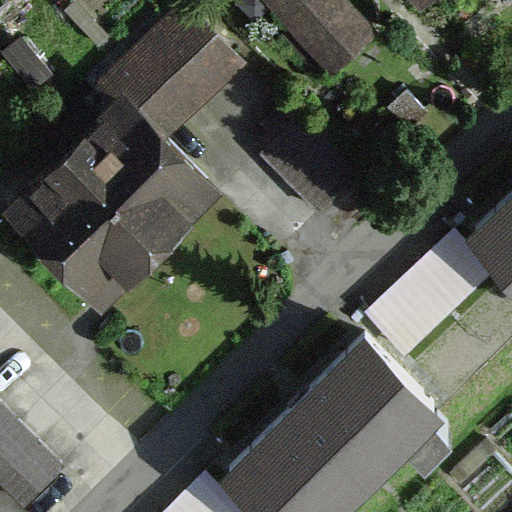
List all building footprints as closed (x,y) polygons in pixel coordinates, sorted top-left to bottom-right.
[(7,209),(100,305),(221,188),(166,131),(242,58),(185,0),(182,0),(99,81),(119,101),(7,209)] [(376,25),(351,0),(270,0),(332,66),(376,25)] [(296,112),(262,145),(320,205),(354,172),(296,112)] [(511,190),(470,231),(511,275),(511,190)] [(495,274),(454,230),(366,311),(407,355),(495,274)] [(342,511),(444,406),(365,330),(298,399),(221,479),(255,511),(342,511)] [(245,511),(205,471),(163,511),(245,511)]
